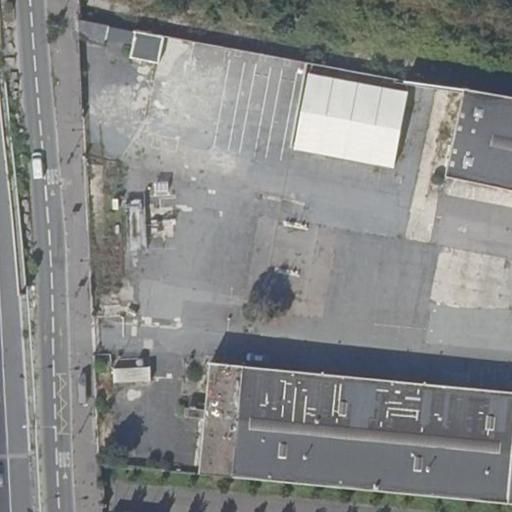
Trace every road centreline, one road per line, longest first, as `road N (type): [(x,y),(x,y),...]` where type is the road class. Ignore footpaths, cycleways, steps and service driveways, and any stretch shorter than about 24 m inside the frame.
road 1 (primary): [(59,511),(31,0)]
road 2 (unknown): [(41,149),(207,183)]
